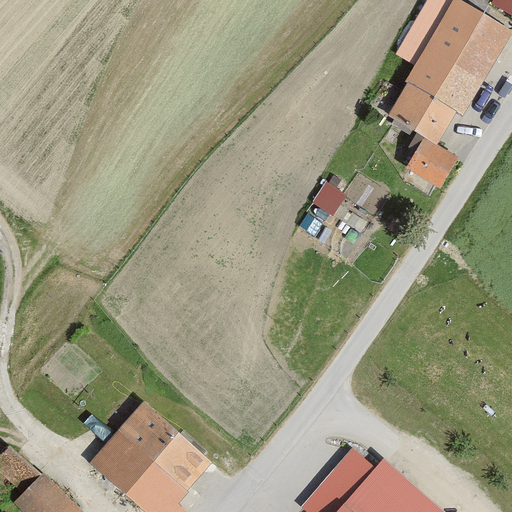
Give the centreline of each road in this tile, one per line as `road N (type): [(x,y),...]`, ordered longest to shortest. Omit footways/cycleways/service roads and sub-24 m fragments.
road 1 (residential): [(511,124),(236,511)]
road 2 (track): [(0,230),(9,250),(0,378),(6,402),(46,450)]
